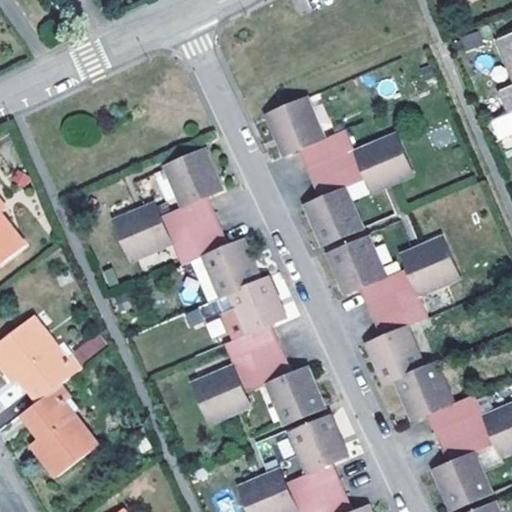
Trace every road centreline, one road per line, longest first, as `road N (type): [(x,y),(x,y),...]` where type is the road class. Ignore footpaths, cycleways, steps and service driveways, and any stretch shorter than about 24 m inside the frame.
road 1 (residential): [(185,17),(412,511)]
road 2 (residential): [(185,17),(0,101)]
